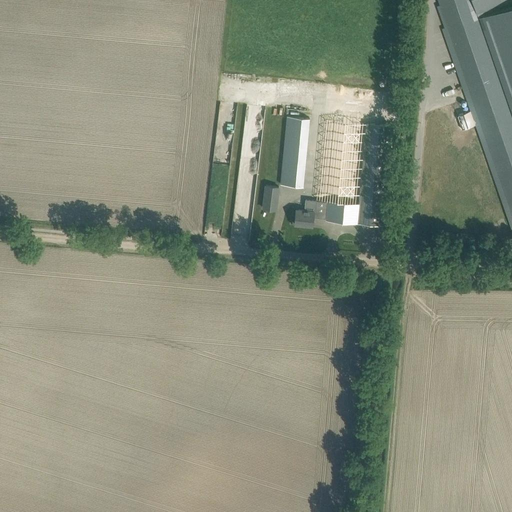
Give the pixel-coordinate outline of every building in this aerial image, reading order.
[(511,114),(510,109),(476,13),(471,0),(438,0),(440,4),(437,5),(445,27),(442,28),(471,110),(459,114),(459,115),(458,116),(462,129),(476,125),(511,230),(511,114)] [(511,1),(476,13),(510,109),(511,108),(511,110),(511,1)] [(304,186),(310,118),(287,115),(280,184),(304,186)] [(382,224),(392,125),(324,118),(314,209),(296,207),(295,224),(313,225),(314,217),(326,218),(326,219),(361,223),(361,222),(382,224)] [(276,209),(279,186),(266,184),(263,207),(276,209)]
